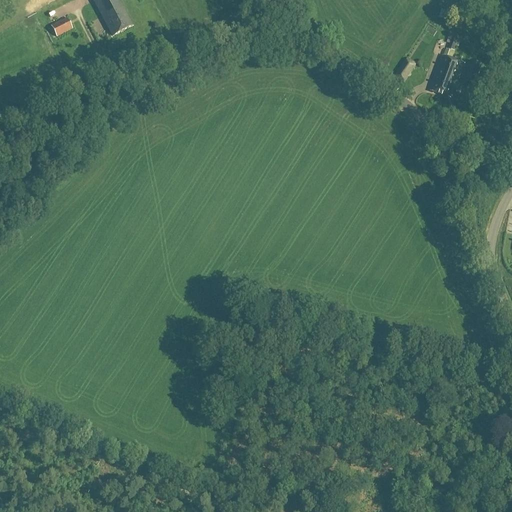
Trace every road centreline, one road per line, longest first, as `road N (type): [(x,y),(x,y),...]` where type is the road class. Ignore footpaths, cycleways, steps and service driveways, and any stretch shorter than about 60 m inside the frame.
road 1 (unclassified): [(487,268),(413,115),(351,65),(306,43)]
road 2 (unclassified): [(0,203),(234,45)]
